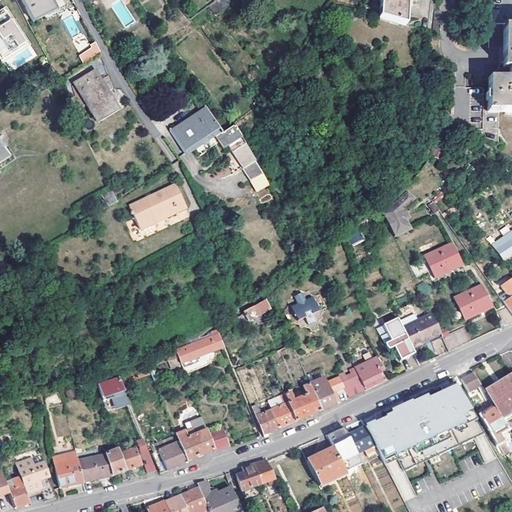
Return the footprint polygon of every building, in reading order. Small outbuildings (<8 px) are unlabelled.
[(51,0),(22,0),(33,21),(45,15),(45,17),(50,18),(54,15),(56,12),(55,10),(56,9),(51,0)] [(219,0),(216,3),(212,7),(221,16),(233,4),(230,0),(228,2),(226,0),(219,0)] [(406,26),(407,1),(407,0),(381,0),(380,18),(406,26)] [(6,7),(0,10),(0,59),(2,62),(29,45),(6,7)] [(439,21),(432,21),(431,35),(439,36),(439,21)] [(507,22),(503,22),(502,74),(502,78),(488,78),(487,112),(511,111),(511,27),(507,27),(507,22)] [(91,46),(93,48),(96,55),(101,52),(96,43),(91,46)] [(93,48),(80,55),(84,62),(96,55),(93,48)] [(91,116),(114,105),(97,72),(75,82),(91,116)] [(482,89),(455,89),(455,121),(461,125),(482,131),(482,89)] [(174,130),(189,155),(215,140),(224,135),(208,110),(174,130)] [(220,148),(221,147),(226,144),(255,192),(267,185),(236,125),(224,135),(215,140),(220,148)] [(0,163),(11,156),(0,138),(0,163)] [(439,141),(433,156),(441,160),(447,145),(439,141)] [(177,184),(130,204),(132,209),(131,210),(132,213),(133,212),(140,227),(187,207),(177,184)] [(384,213),(395,236),(407,230),(405,226),(407,225),(403,214),(415,209),(411,200),(384,213)] [(440,211),(434,215),(439,222),(445,218),(440,211)] [(359,227),(350,234),(351,235),(360,231),(359,227)] [(363,237),(360,231),(351,235),(354,242),(363,237)] [(502,258),(511,252),(511,233),(492,244),(502,258)] [(452,243),(424,256),(434,278),(462,265),(452,243)] [(511,252),(502,258),(505,264),(511,260),(511,252)] [(511,278),(500,287),(508,300),(504,304),(507,308),(511,315),(511,278)] [(294,321),(288,307),(295,304),(292,297),(299,294),(302,300),(309,297),(316,312),(323,309),(316,294),(296,287),(288,291),(281,311),(287,325),(294,321)] [(482,287),(453,300),(463,321),(492,308),(482,287)] [(295,304),(288,307),(294,321),(316,312),(309,297),(302,300),(299,294),(292,297),(295,304)] [(268,296),(242,308),(245,315),(233,321),(236,327),(248,322),(258,318),(260,322),(267,319),(265,314),(274,310),(268,296)] [(511,322),(511,315),(507,308),(497,312),(501,321),(504,326),(511,322)] [(319,319),(316,312),(294,321),(298,329),(305,326),(308,333),(316,329),(313,322),(319,319)] [(399,322),(402,328),(418,321),(415,314),(399,322)] [(411,347),(421,342),(440,334),(431,315),(426,317),(418,321),(402,328),(411,347)] [(402,328),(399,322),(398,319),(385,325),(388,333),(383,335),(389,349),(392,348),(394,347),(401,359),(414,354),(411,347),(402,328)] [(248,322),(236,327),(238,331),(250,326),(248,322)] [(179,359),(183,370),(199,364),(197,357),(224,347),(215,326),(210,329),(213,333),(175,351),(179,359)] [(448,352),(471,342),(464,327),(441,337),(448,352)] [(440,334),(421,342),(423,346),(426,345),(429,352),(434,350),(430,343),(441,337),(440,334)] [(175,350),(154,357),(158,367),(179,359),(175,351),(175,350)] [(0,353),(0,361),(2,361),(3,364),(11,360),(7,351),(0,353)] [(358,391),(373,384),(382,379),(379,373),(384,371),(377,358),(355,369),(356,373),(349,376),(358,391)] [(120,381),(115,367),(94,374),(102,398),(114,395),(110,385),(118,382),(120,381)] [(373,384),(358,391),(349,376),(356,373),(355,369),(345,373),(347,377),(355,393),(356,396),(358,395),(384,383),(382,379),(373,384)] [(458,376),(461,380),(470,375),(477,388),(480,386),(470,370),(468,371),(458,376)] [(470,375),(461,380),(468,393),(477,388),(470,375)] [(340,380),(338,377),(325,383),(322,377),(308,383),(309,384),(321,412),(340,404),(335,393),(334,391),(343,387),(340,380)] [(343,387),(347,396),(355,393),(347,377),(340,380),(343,387)] [(484,393),(494,409),(502,424),(511,417),(511,379),(511,377),(484,393)] [(114,395),(102,398),(106,409),(126,402),(118,382),(110,385),(114,395)] [(291,391),(284,394),(296,423),(301,420),(302,422),(308,419),(314,416),(313,415),(321,412),(309,384),(301,387),(303,392),(293,397),(291,391)] [(384,420),(365,429),(374,447),(386,467),(398,461),(404,473),(418,466),(414,459),(423,456),(423,457),(427,455),(429,461),(453,449),(450,443),(458,439),(461,446),(484,435),(454,384),(440,390),(442,394),(428,401),(426,397),(411,404),(413,406),(410,408),(407,409),(405,406),(391,413),(392,416),(384,420)] [(296,423),(284,394),(279,396),(283,405),(271,410),(279,429),(289,425),(289,427),(292,425),(292,424),(296,423)] [(257,404),(250,407),(263,438),(266,437),(272,435),(271,432),(279,429),(271,410),(262,414),(257,404)] [(494,409),(481,416),(504,455),(511,450),(511,439),(502,424),(494,409)] [(185,431),(176,434),(178,440),(187,461),(190,459),(214,450),(208,435),(201,417),(183,425),(185,431)] [(343,429),(348,437),(365,429),(361,420),(359,421),(343,429)] [(348,437),(357,455),(374,447),(365,429),(348,437)] [(208,435),(214,450),(215,452),(230,447),(223,430),(208,435)] [(151,442),(154,450),(178,440),(176,434),(175,432),(151,442)] [(154,471),(144,439),(141,439),(144,448),(140,450),(147,473),(154,471)] [(450,443),(453,449),(461,446),(458,439),(450,443)] [(151,451),(161,474),(175,469),(188,463),(187,461),(178,440),(154,450),(151,451)] [(133,445),(120,449),(126,471),(134,468),(141,466),(133,445)] [(105,454),(111,475),(126,471),(120,449),(105,454)] [(306,463),(319,488),(346,475),(333,450),(306,463)] [(63,488),(83,482),(77,462),(75,452),(57,457),(59,464),(54,465),(60,489),(63,488)] [(100,478),(111,475),(105,454),(77,462),(83,482),(100,478)] [(12,455),(2,458),(3,463),(13,460),(12,455)] [(414,459),(418,466),(429,461),(427,455),(423,457),(423,456),(414,459)] [(20,477),(25,492),(41,486),(43,492),(45,491),(47,491),(50,498),(57,496),(44,461),(35,464),(33,456),(15,463),(20,477)] [(462,471),(473,468),(469,457),(459,461),(462,471)] [(267,462),(242,469),(244,474),(237,477),(244,493),(275,480),(267,462)] [(0,470),(0,496),(10,493),(9,491),(2,470),(0,470)] [(29,504),(27,498),(25,492),(20,477),(12,480),(15,489),(9,491),(10,493),(15,509),(26,505),(28,504),(29,504)] [(230,488),(214,495),(211,496),(205,482),(196,485),(198,489),(207,511),(236,511),(240,510),(230,488)] [(184,489),(186,494),(190,493),(198,489),(196,485),(184,489)] [(25,492),(27,498),(43,492),(41,486),(25,492)] [(180,495),(181,496),(187,511),(207,511),(198,489),(190,493),(186,494),(184,495),(183,494),(180,495)] [(165,502),(165,503),(172,500),(174,499),(172,493),(162,496),(165,502)] [(143,502),(146,510),(165,502),(162,496),(150,500),(143,502)] [(172,500),(165,503),(168,511),(187,511),(181,496),(174,499),(172,500)] [(146,510),(146,511),(168,511),(165,503),(165,502),(146,510)]
